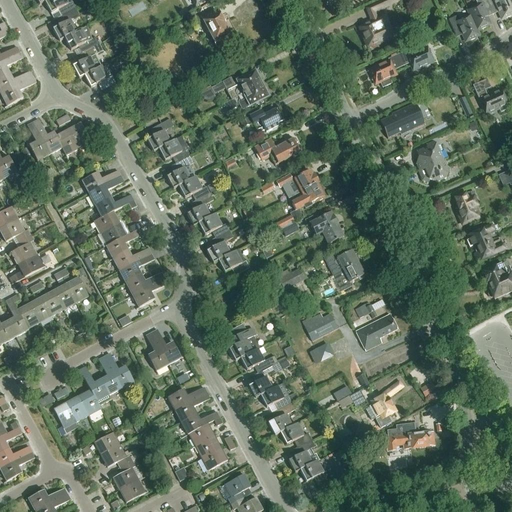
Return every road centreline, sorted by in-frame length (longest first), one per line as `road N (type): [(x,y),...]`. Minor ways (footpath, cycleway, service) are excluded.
road 1 (residential): [(468,490),(469,425),(459,376),(398,211)]
road 2 (residential): [(180,306),(185,264),(115,135),(105,120),(60,97)]
road 3 (residential): [(287,511),(180,306)]
road 4 (residential): [(352,121),(466,69),(511,37)]
road 5 (residential): [(53,386),(47,374),(180,306)]
road 6 (residential): [(352,121),(289,0)]
road 7 (residential): [(337,511),(468,490)]
road 8 (unclassified): [(511,167),(398,211)]
